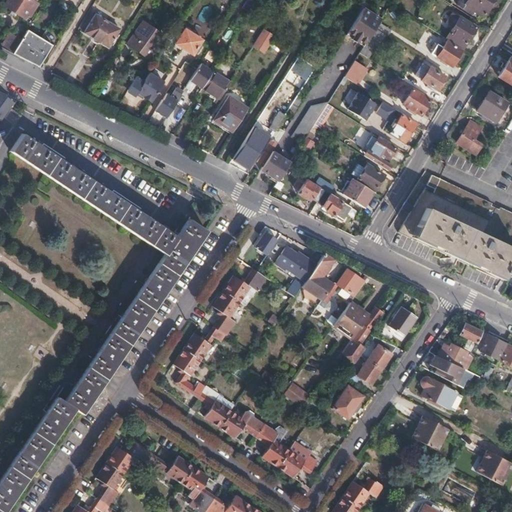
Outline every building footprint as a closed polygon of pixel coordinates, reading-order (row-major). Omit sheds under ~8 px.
[(7,0),(4,6),(24,19),(36,0),(7,0)] [(459,0),(459,2),(464,5),(461,9),(470,15),(473,10),(483,17),(492,0),(459,0)] [(362,8),(350,27),(347,32),(353,36),(351,40),(357,43),(359,40),(365,44),(375,29),(379,22),(381,19),(372,14),(362,8)] [(445,24),(451,28),(458,17),(452,13),(445,24)] [(96,14),(85,33),(108,48),(119,29),(96,14)] [(451,28),(445,38),(461,49),(475,27),(458,17),(451,28)] [(135,33),(127,44),(148,59),(164,36),(143,21),(135,33)] [(391,30),(379,22),(375,29),(384,34),(387,36),(391,30)] [(184,29),(175,44),(192,55),(201,40),(184,29)] [(263,29),(252,47),(263,54),(273,38),(274,36),(263,29)] [(365,44),(363,47),(359,53),(367,58),(376,44),(378,45),(384,34),(375,29),(365,44)] [(20,41),(12,54),(25,60),(38,66),(51,45),(27,30),(20,41)] [(9,34),(0,47),(12,54),(20,41),(9,34)] [(436,44),(430,54),(450,66),(461,50),(446,41),(442,47),(436,44)] [(212,62),(217,53),(208,49),(204,58),(212,62)] [(511,57),(511,56),(498,77),(511,85),(511,57)] [(297,57),(289,70),(305,80),(313,67),(297,57)] [(354,61),(344,77),(356,85),(366,70),(354,61)] [(422,63),(415,75),(421,79),(420,80),(436,90),(444,77),(422,63)] [(195,83),(202,88),(212,72),(199,64),(196,70),(189,80),(195,83)] [(141,76),(145,78),(149,73),(149,72),(145,69),(141,76)] [(212,72),(202,88),(219,99),(229,83),(212,72)] [(136,75),(129,88),(137,93),(137,92),(151,101),(163,82),(149,73),(145,78),(144,80),(136,75)] [(190,91),(195,83),(189,80),(185,87),(190,91)] [(181,85),(173,97),(167,93),(161,102),(160,102),(154,111),(166,118),(171,109),(185,87),(181,85)] [(412,88),(402,104),(421,116),(430,100),(412,88)] [(489,92),(477,110),(496,122),(507,104),(489,92)] [(12,102),(0,93),(0,118),(1,118),(12,102)] [(347,109),(365,120),(375,104),(357,93),(347,109)] [(303,98),(298,95),(286,113),(291,116),(303,98)] [(222,122),(234,130),(247,108),(229,96),(213,120),(221,125),(222,122)] [(294,132),(312,128),(314,125),(327,104),(331,98),(313,102),(294,132)] [(375,113),(388,120),(395,109),(383,101),(375,113)] [(314,125),(317,127),(319,128),(333,107),(327,104),(314,125)] [(20,116),(11,109),(5,117),(14,124),(20,116)] [(269,129),(274,132),(277,127),(285,115),(279,111),(271,123),(273,124),(269,129)] [(401,115),(390,132),(405,141),(415,124),(401,115)] [(470,121),(457,142),(475,154),(481,145),(472,140),(480,127),(470,121)] [(312,128),(300,146),(308,151),(314,142),(311,140),(314,135),(313,134),(317,127),(314,125),(312,128)] [(274,132),(255,162),(262,167),(274,147),(284,132),(277,127),(274,132)] [(252,128),(231,160),(246,170),(267,138),(252,128)] [(164,254),(102,346),(119,357),(140,327),(151,312),(172,281),(182,265),(205,231),(188,219),(184,224),(179,233),(176,236),(166,229),(161,226),(121,200),(63,161),(21,133),(10,151),(17,155),(68,189),(127,229),(150,244),(155,248),(164,254)] [(368,154),(366,158),(387,171),(391,165),(386,162),(391,154),(394,156),(397,150),(372,135),(363,150),(365,152),(368,154)] [(262,167),(259,171),(265,175),(279,151),(274,147),(262,167)] [(275,181),(277,182),(286,167),(292,159),(279,151),(265,175),(270,178),(269,179),(274,182),(275,181)] [(255,162),(252,167),(259,171),(262,167),(255,162)] [(366,165),(357,179),(374,190),(383,176),(366,165)] [(426,185),(434,188),(438,178),(436,177),(431,175),(426,185)] [(470,262),(502,277),(504,272),(511,259),(511,212),(499,206),(498,208),(491,205),(492,203),(466,191),(438,178),(434,188),(431,193),(424,190),(412,208),(398,232),(431,248),(468,265),(470,262)] [(312,199),(317,202),(324,191),(306,179),(297,193),(305,198),(306,196),(312,200),(312,199)] [(363,208),(373,192),(351,179),(342,194),(363,208)] [(324,191),(317,202),(322,205),(322,207),(326,209),(325,212),(332,216),(334,214),(342,219),(350,207),(324,191)] [(266,256),(276,240),(265,233),(255,248),(266,256)] [(285,291),(294,297),(302,285),(316,265),(303,256),(301,259),(285,248),(276,260),(286,267),(297,275),(285,291)] [(324,254),(322,255),(316,265),(302,285),(322,299),(328,290),(332,284),(321,276),(332,260),(324,254)] [(284,270),(286,267),(276,260),(274,263),(284,270)] [(222,290),(239,302),(249,287),(255,291),(264,277),(255,271),(252,268),(244,280),(243,282),(239,280),(232,275),(222,290)] [(328,290),(333,294),(338,286),(352,297),(364,281),(346,268),(336,283),(334,282),(332,284),(328,290)] [(212,326),(225,334),(234,322),(228,318),(239,302),(222,290),(211,306),(218,311),(222,313),(220,315),(212,326)] [(322,299),(319,302),(324,306),(333,294),(328,290),(322,299)] [(349,302),(332,326),(344,334),(361,311),(349,302)] [(351,338),(341,353),(352,361),(362,347),(357,344),(372,322),(374,324),(382,312),(376,307),(367,319),(365,318),(351,338)] [(401,307),(387,325),(403,336),(408,329),(406,328),(410,322),(412,324),(416,317),(401,307)] [(361,311),(344,334),(351,338),(365,318),(368,315),(361,311)] [(476,342),(481,332),(464,324),(459,334),(476,342)] [(193,332),(182,348),(199,360),(214,339),(220,343),(225,334),(212,326),(205,337),(203,340),(199,337),(193,332)] [(504,344),(481,332),(476,342),(475,345),(481,348),(479,350),(496,359),(504,344)] [(366,360),(380,369),(396,346),(374,336),(371,341),(381,347),(380,349),(376,346),(366,360)] [(459,347),(450,343),(448,347),(457,351),(459,347)] [(511,347),(507,345),(499,361),(511,366),(511,347)] [(98,351),(115,363),(119,357),(102,346),(98,351)] [(457,351),(448,347),(445,346),(440,356),(455,364),(460,353),(457,351)] [(362,347),(352,361),(354,363),(360,355),(364,349),(362,347)] [(199,360),(182,348),(178,355),(172,364),(178,368),(182,371),(180,373),(174,382),(196,398),(204,386),(198,382),(195,387),(185,380),(199,360)] [(79,380),(96,391),(99,387),(110,371),(115,363),(98,351),(79,380)] [(430,371),(442,378),(459,386),(467,371),(434,355),(429,365),(432,367),(430,371)] [(345,377),(355,383),(360,378),(370,385),(380,369),(366,360),(356,375),(349,371),(345,377)] [(424,387),(420,395),(441,405),(446,408),(455,392),(428,378),(426,378),(425,378),(423,379),(422,380),(422,382),(422,384),(422,386),(424,387)] [(75,385),(92,397),(96,391),(79,380),(75,385)] [(291,383),(282,395),(301,408),(310,396),(291,383)] [(82,413),(92,397),(75,385),(64,401),(57,397),(33,431),(12,463),(0,480),(0,511),(3,511),(8,506),(31,470),(39,460),(75,408),(82,413)] [(211,391),(204,386),(196,398),(207,405),(210,407),(207,411),(203,417),(219,427),(230,410),(208,395),(211,391)] [(353,392),(347,388),(346,387),(332,408),(347,419),(362,398),(353,392)] [(212,390),(211,391),(208,395),(230,410),(234,404),(212,390)] [(453,411),(461,395),(455,392),(446,408),(453,411)] [(311,399),(308,405),(318,412),(322,407),(311,399)] [(230,410),(219,427),(234,438),(239,432),(241,428),(243,430),(253,437),(262,425),(253,419),(253,413),(249,410),(243,412),(240,416),(230,410)] [(422,415),(410,437),(436,450),(448,429),(422,415)] [(262,425),(253,437),(265,445),(267,446),(265,450),(261,456),(276,466),(288,449),(277,442),(272,439),(275,434),(262,425)] [(276,434),(275,434),(272,439),(277,442),(281,437),(276,434)] [(115,446),(105,461),(122,473),(133,457),(149,468),(152,463),(157,457),(134,441),(128,450),(126,453),(123,451),(115,446)] [(288,449),(276,466),(292,477),(296,471),(299,467),(301,469),(308,473),(316,462),(307,455),(304,460),(299,456),(288,449)] [(486,450),(475,471),(501,485),(511,463),(486,450)] [(302,451),(299,456),(304,460),(307,455),(302,451)] [(168,464),(157,457),(152,463),(165,472),(180,483),(192,466),(177,455),(172,462),(170,465),(168,464)] [(103,486),(96,497),(109,506),(118,492),(112,488),(122,473),(105,461),(95,476),(102,481),(105,483),(103,486)] [(152,463),(149,468),(162,477),(165,472),(152,463)] [(207,476),(192,466),(180,483),(196,493),(191,501),(204,510),(214,496),(203,488),(200,486),(203,483),(207,476)] [(352,481),(342,497),(358,508),(368,493),(375,497),(383,486),(375,480),(373,482),(368,478),(363,486),(361,488),(358,486),(352,481)] [(227,503),(214,496),(204,510),(203,511),(245,511),(250,505),(235,495),(231,501),(228,505),(227,503)] [(77,504),(71,511),(95,511),(98,509),(102,511),(104,511),(109,506),(96,497),(88,509),(87,511),(84,509),(77,504)] [(355,511),(358,508),(342,497),(331,511),(355,511)]
